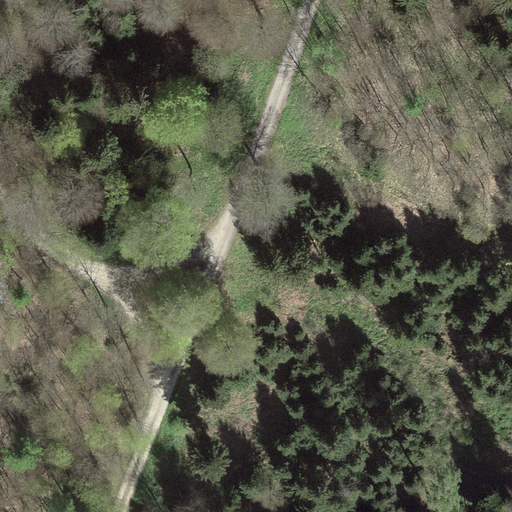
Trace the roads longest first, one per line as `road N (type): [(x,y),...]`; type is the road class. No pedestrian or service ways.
road 1 (track): [(312,0),(227,243),(112,511)]
road 2 (track): [(227,243),(114,279),(36,242),(0,207)]
